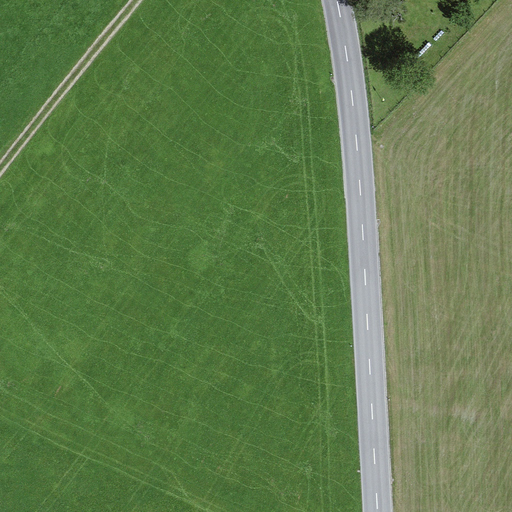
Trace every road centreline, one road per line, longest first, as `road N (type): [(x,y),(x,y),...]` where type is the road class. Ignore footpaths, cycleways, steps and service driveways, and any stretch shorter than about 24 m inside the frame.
road 1 (tertiary): [(337,0),(361,170),(378,511)]
road 2 (track): [(144,0),(0,174)]
